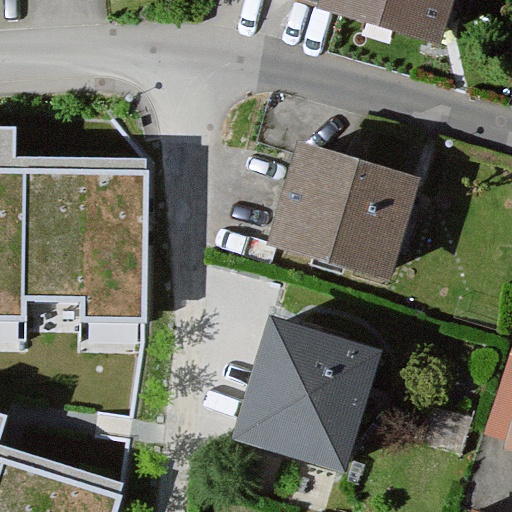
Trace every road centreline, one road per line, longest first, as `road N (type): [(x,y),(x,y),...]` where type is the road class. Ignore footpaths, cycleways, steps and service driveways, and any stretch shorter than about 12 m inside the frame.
road 1 (residential): [(185,46),(191,265),(169,511)]
road 2 (residential): [(511,129),(185,46)]
road 3 (residential): [(185,46),(0,56)]
